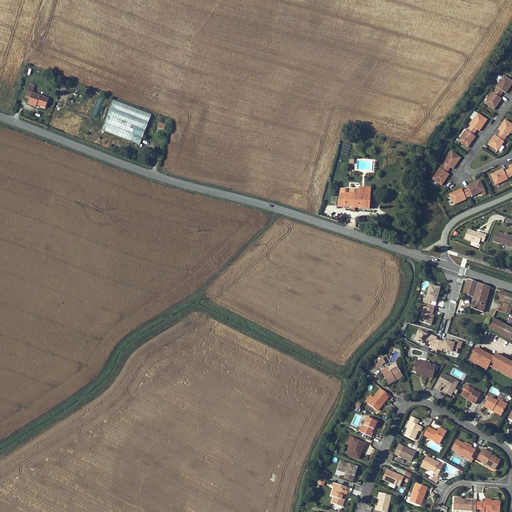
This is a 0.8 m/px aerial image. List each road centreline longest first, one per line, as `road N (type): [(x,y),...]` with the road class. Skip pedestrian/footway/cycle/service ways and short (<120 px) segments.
road 1 (tertiary): [(0,115),(152,172),(447,264)]
road 2 (track): [(283,210),(215,278),(119,340),(85,388),(0,441)]
road 3 (residential): [(511,464),(506,445),(412,399),(357,511)]
road 4 (residential): [(511,154),(477,171),(466,165),(511,99)]
